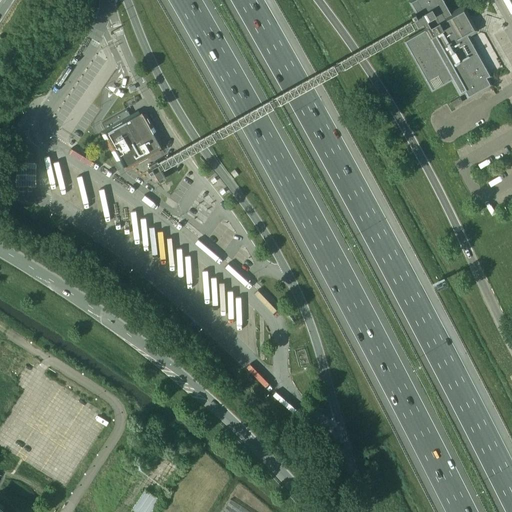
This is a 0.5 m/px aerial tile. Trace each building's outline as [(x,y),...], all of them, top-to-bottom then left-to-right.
[(416,11),(411,14),(413,19),(414,19),(415,22),(417,25),(422,23),(426,29),(404,41),(432,89),(453,77),(460,91),(464,89),(468,96),(490,84),(486,77),(489,75),(462,27),(464,21),(458,11),(451,15),(442,0),(413,0),(411,2),(416,11)] [(166,169),(417,25),(415,22),(414,19),(413,19),(161,161),(163,165),(166,169)] [(459,96),(450,102),(453,107),(462,102),(459,96)] [(120,112),(101,123),(103,125),(106,131),(104,133),(103,134),(105,138),(106,137),(113,150),(112,151),(117,159),(118,159),(123,168),(147,155),(154,151),(161,147),(141,112),(131,118),(127,110),(126,109),(124,110),(120,112)] [(15,182),(35,183),(36,159),(16,158),(15,182)] [(159,181),(163,179),(165,178),(160,168),(157,163),(156,164),(151,167),(148,169),(150,173),(153,171),(158,180),(159,181)] [(145,489),(131,510),(134,511),(151,511),(160,499),(145,489)] [(221,511),(249,511),(230,499),(221,511)]
